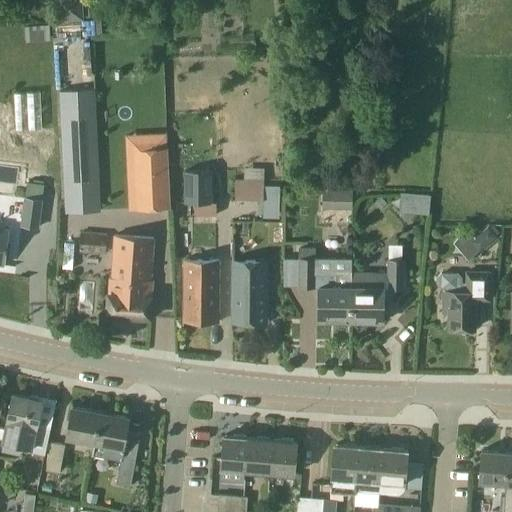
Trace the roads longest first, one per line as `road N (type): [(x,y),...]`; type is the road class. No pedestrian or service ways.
road 1 (tertiary): [(183,381),(445,394)]
road 2 (tertiary): [(0,340),(183,381)]
road 3 (residential): [(170,511),(183,381)]
